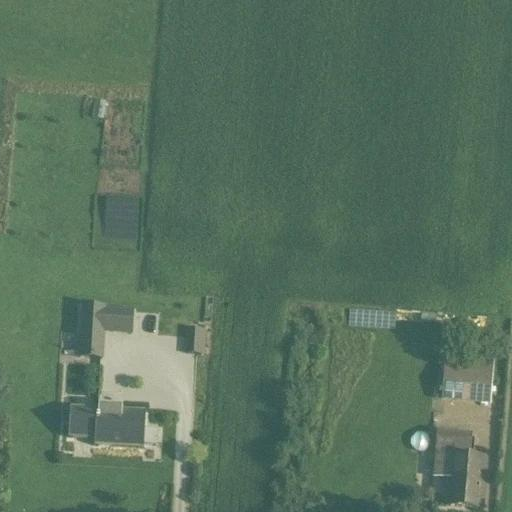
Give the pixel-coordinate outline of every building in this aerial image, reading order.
[(139,239),(140,199),(107,199),(107,239),(139,239)] [(81,314),(80,340),(102,342),(103,339),(130,341),(132,318),(104,317),(104,315),(81,314)] [(187,331),(186,354),(201,355),(202,332),(187,331)] [(63,357),(78,357),(78,333),(63,333),(63,357)] [(441,403),(490,407),(493,364),(445,359),(441,403)] [(70,414),(69,445),(95,447),(95,454),(141,456),(143,419),(121,417),(121,415),(97,414),(97,416),(70,414)] [(434,457),(449,458),(446,500),(445,508),(481,511),(485,460),(470,459),(471,435),(436,432),(434,457)] [(5,463),(23,464),(24,438),(5,437),(5,463)]
